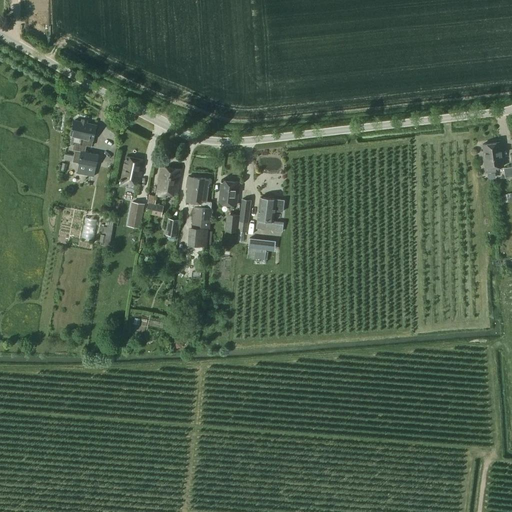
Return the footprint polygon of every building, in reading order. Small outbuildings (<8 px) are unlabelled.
[(93,139),(97,125),(87,123),(87,120),(82,119),(82,122),(75,120),(71,135),(72,135),(74,135),(72,143),(76,144),(75,150),(74,155),(73,161),(80,163),(82,151),(83,151),(85,145),(87,145),(91,146),(93,139)] [(503,167),(500,142),(482,144),(486,172),(495,171),(495,168),(503,167)] [(83,151),(82,151),(80,163),(78,173),(93,176),(95,166),(96,166),(99,154),(85,152),(83,151)] [(126,156),(121,185),(126,186),(127,180),(139,183),(144,160),(126,156)] [(166,197),(167,191),(177,192),(181,168),(161,167),(157,196),(166,197)] [(188,188),(186,199),(186,202),(191,202),(191,203),(195,203),(195,206),(194,206),(192,227),(189,226),(187,244),(207,246),(207,244),(211,244),(212,228),(210,228),(212,201),(207,201),(209,186),(210,186),(211,179),(188,176),(187,187),(188,188)] [(221,180),(219,201),(237,203),(239,182),(221,180)] [(149,203),(146,213),(144,223),(148,224),(151,214),(161,216),(163,205),(155,204),(157,197),(149,196),(148,203),(149,203)] [(258,219),(256,228),(283,232),(284,222),(273,221),(274,211),(283,212),(284,200),(276,199),(260,197),(258,219)] [(242,198),(240,215),(238,231),(247,232),(252,199),(242,198)] [(132,201),(128,226),(141,228),(145,204),(132,201)] [(237,232),(239,215),(227,214),(225,230),(237,232)] [(115,217),(109,216),(104,247),(108,248),(109,243),(111,243),(115,217)] [(96,238),(97,218),(84,218),(83,237),(96,238)] [(168,218),(166,234),(168,235),(168,238),(170,240),(174,240),(176,239),(177,236),(179,219),(168,218)] [(258,249),(258,248),(259,239),(250,238),(249,248),(258,249)]
